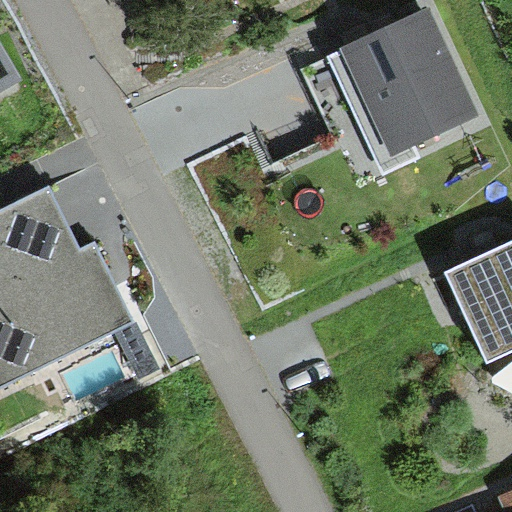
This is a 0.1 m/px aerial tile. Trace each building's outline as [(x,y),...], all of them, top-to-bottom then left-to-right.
[(483,129),(429,16),(326,64),(383,184),(422,165),(420,159),(483,129)] [(0,104),(24,91),(0,49),(0,104)] [(0,364),(19,355),(32,382),(139,330),(97,247),(81,256),(50,196),(0,221),(0,364)] [(511,364),(511,253),(446,283),(487,375),(511,364)] [(19,355),(0,364),(0,397),(32,382),(19,355)] [(496,511),(511,511),(511,481),(496,488),(504,509),(496,511)]
